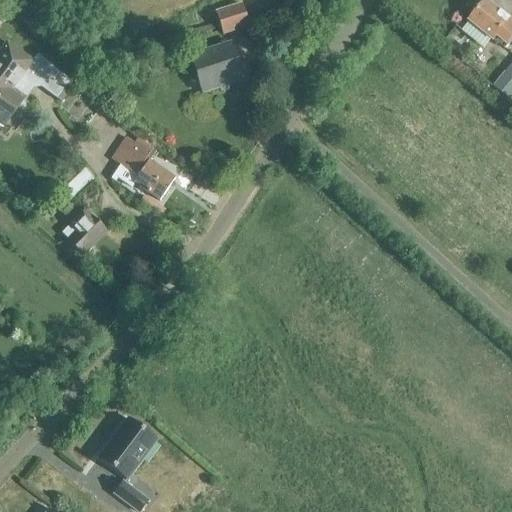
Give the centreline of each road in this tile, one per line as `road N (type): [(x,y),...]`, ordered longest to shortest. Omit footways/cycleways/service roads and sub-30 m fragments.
road 1 (unclassified): [(362,0),(178,272),(0,486)]
road 2 (track): [(285,113),(511,324)]
